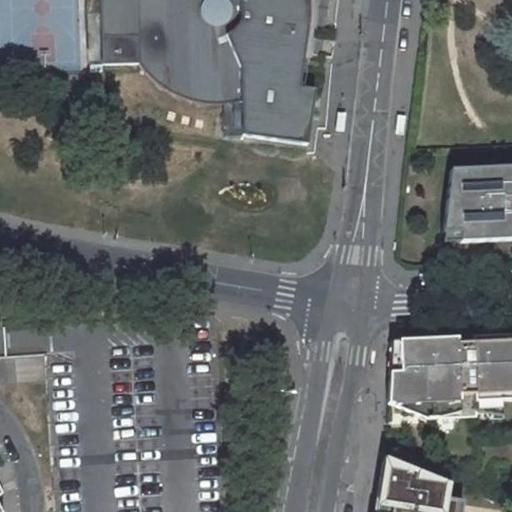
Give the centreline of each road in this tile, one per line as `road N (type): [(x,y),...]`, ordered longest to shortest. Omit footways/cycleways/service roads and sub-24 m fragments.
road 1 (unclassified): [(333,304),(0,239)]
road 2 (tertiary): [(333,304),(293,511)]
road 3 (tertiary): [(327,511),(361,306)]
road 4 (tertiary): [(367,165),(386,0)]
road 5 (residential): [(511,300),(361,306)]
road 6 (tertiary): [(367,165),(333,304)]
road 7 (tertiary): [(361,306),(367,165)]
